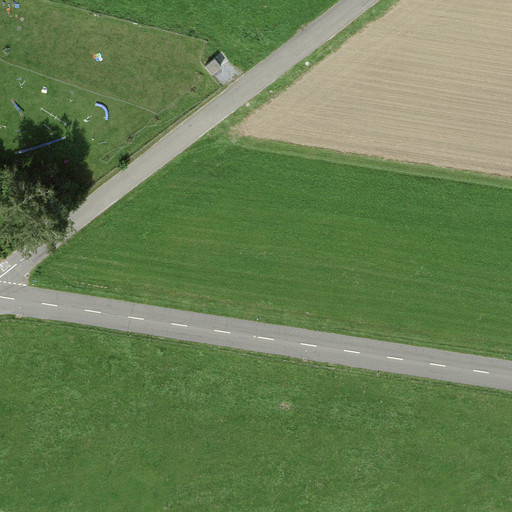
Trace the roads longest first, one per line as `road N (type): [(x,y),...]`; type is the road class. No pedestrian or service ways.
road 1 (tertiary): [(0,297),(511,377)]
road 2 (unclassified): [(0,277),(365,0)]
